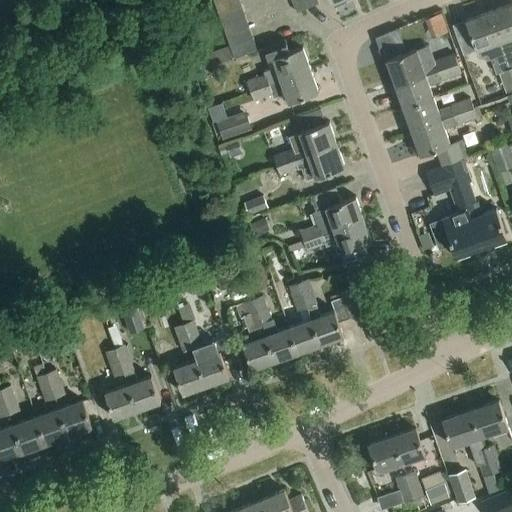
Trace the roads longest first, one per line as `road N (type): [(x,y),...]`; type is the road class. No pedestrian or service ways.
road 1 (residential): [(451,355),(347,66),(356,33),(434,0)]
road 2 (tertiary): [(114,511),(307,431)]
road 3 (tertiary): [(307,431),(451,355)]
